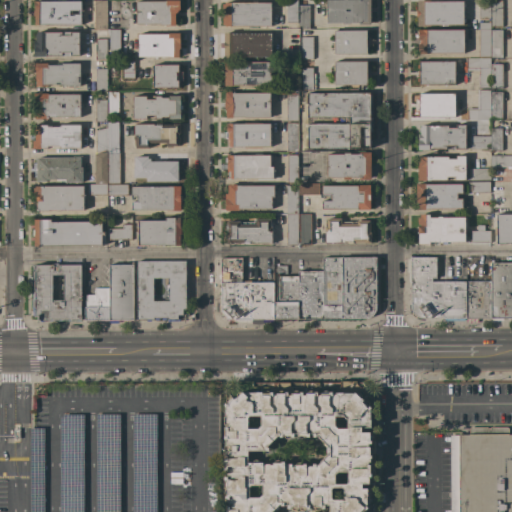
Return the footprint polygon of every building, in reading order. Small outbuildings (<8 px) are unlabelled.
[(94,0),(106,0),(107,29),(94,29),(94,0)] [(166,1),(166,0),(180,0),(180,10),(179,10),(178,11),(177,13),(176,13),(175,13),(175,26),(165,26),(165,25),(160,25),(160,24),(137,24),(136,1),(166,1)] [(252,2),(252,0),(257,0),(257,2),(271,2),(271,26),(225,26),(225,25),(223,25),(223,17),(224,17),(224,12),(223,12),(222,4),(225,4),(225,3),(252,2)] [(297,0),(297,22),(286,23),(286,0),(297,0)] [(370,0),(370,25),(359,25),(359,23),(350,23),(350,24),(343,24),(343,23),(327,23),(327,0),(370,0)] [(430,0),(430,1),(463,1),(463,3),(465,3),(465,7),(463,7),(463,19),(465,19),(465,22),(463,22),(463,25),(430,25),(430,26),(417,26),(417,17),(416,17),(416,9),(417,9),(417,0),(430,0)] [(479,0),(490,0),(490,19),(479,19),(479,0)] [(502,0),(502,27),(491,27),(491,0),(502,0)] [(80,1),(81,25),(35,25),(35,16),(34,16),(34,10),(35,10),(35,1),(80,1)] [(309,5),(309,28),(303,28),(303,26),(298,26),(298,5),(309,5)] [(479,23),(489,22),(490,57),(479,57),(479,23)] [(120,52),(109,52),(109,35),(107,35),(107,29),(120,29),(120,52)] [(464,30),(464,53),(418,54),(418,43),(421,44),(421,40),(418,40),(418,29),(464,30)] [(367,30),(367,37),(370,37),(370,47),(367,47),(367,54),(334,54),(334,31),(367,30)] [(502,30),(502,58),(491,58),(491,30),(502,30)] [(79,55),(46,56),(34,57),(34,46),(35,46),(35,40),(35,34),(36,34),(36,31),(47,31),(47,32),(79,32),(79,55)] [(155,34),(155,32),(157,32),(157,34),(168,34),(168,33),(180,33),(180,43),(180,49),(179,49),(179,57),(168,58),(168,57),(157,57),(157,59),(155,59),(155,57),(138,57),(138,34),(155,34)] [(271,57),(234,57),(234,58),(224,58),(224,33),(234,33),(234,34),(271,33),(271,57)] [(302,37),(313,37),(313,59),(301,59),(302,37)] [(107,60),(95,60),(95,39),(106,39),(107,60)] [(490,88),(479,88),(479,71),(467,71),(467,70),(460,70),(460,58),(490,58),(490,64),(490,88)] [(313,59),(313,90),(301,90),(301,59),(313,59)] [(134,78),(123,78),(123,60),(134,60),(134,78)] [(234,85),(234,86),(224,86),(224,61),(233,61),(233,62),(269,62),(270,74),(272,74),(272,85),(234,85)] [(366,61),(366,67),(371,67),(371,79),(367,79),(367,85),(334,85),(334,61),(366,61)] [(454,61),(455,85),(419,85),(419,81),(417,82),(417,78),(419,78),(419,68),(417,68),(417,65),(419,65),(419,61),(454,61)] [(48,63),(48,65),(62,65),(62,63),(80,63),(80,86),(62,86),(62,87),(58,87),(58,85),(48,85),(48,87),(36,87),(36,79),(35,79),(35,77),(33,77),(33,72),(35,72),(35,63),(48,63)] [(178,64),(178,72),(182,72),(182,80),(178,80),(178,88),(153,88),(153,65),(178,64)] [(490,64),(502,64),(502,88),(490,88),(490,64)] [(107,91),(95,91),(95,69),(107,69),(107,91)] [(490,120),(467,119),(467,108),(477,108),(477,90),(490,90),(490,92),(490,120)] [(118,114),(108,114),(107,91),(118,91),(118,114)] [(270,118),(245,118),(245,117),(233,117),(233,118),(226,118),(226,109),(224,109),(224,100),(225,100),(225,92),(232,92),(232,93),(270,93),(270,118)] [(490,92),(502,92),(502,120),(490,120),(490,92)] [(80,117),(49,117),(49,119),(34,119),(34,94),(48,93),(48,94),(80,94),(80,117)] [(286,93),(297,93),(297,121),(286,121),(286,93)] [(307,107),(305,107),(305,104),(307,104),(307,93),(370,93),(370,94),(371,94),(371,116),(370,116),(370,117),(372,117),(372,124),(370,124),(370,126),(371,126),(371,131),(370,131),(370,140),(371,140),(371,145),(370,145),(370,149),(307,149),(307,138),(305,138),(305,135),(307,135),(307,127),(305,127),(305,124),(346,124),(346,118),(307,118),(307,107)] [(455,93),(455,117),(419,117),(419,114),(417,114),(417,110),(419,110),(419,100),(417,100),(417,97),(419,97),(419,93),(455,93)] [(146,96),(146,99),(155,99),(155,96),(161,96),(162,98),(169,97),(168,96),(180,96),(180,105),(182,105),(182,109),(180,110),(180,119),(169,119),(169,117),(162,117),(161,119),(155,119),(155,116),(147,116),(147,119),(133,119),(133,96),(146,96)] [(95,100),(106,100),(106,122),(95,122),(95,100)] [(108,127),(108,122),(118,122),(118,143),(120,143),(120,147),(118,147),(118,153),(108,153),(107,149),(107,127),(108,127)] [(245,124),(245,123),(262,123),(270,123),(270,147),(262,147),(262,148),(244,148),(244,147),(227,147),(227,138),(226,138),(226,132),(227,132),(227,124),(245,124)] [(296,123),(297,152),(286,152),(286,123),(296,123)] [(80,148),(60,148),(60,146),(47,146),(47,148),(40,148),(40,149),(35,149),(32,149),(32,141),(35,141),(35,134),(34,134),(34,124),(41,124),(41,125),(47,125),(47,127),(60,127),(60,125),(80,125),(80,148)] [(154,124),(154,125),(156,125),(156,124),(162,124),(162,125),(173,125),(173,124),(179,124),(179,134),(178,134),(178,137),(180,137),(180,139),(180,141),(179,143),(178,143),(178,146),(166,146),(166,143),(150,143),(150,148),(135,148),(135,139),(134,139),(134,124),(154,124)] [(465,149),(454,149),(454,146),(446,146),(446,149),(429,149),(429,150),(418,150),(418,140),(418,134),(420,134),(420,133),(419,133),(419,128),(420,128),(420,125),(448,125),(448,127),(456,127),(456,124),(465,125),(465,149)] [(107,149),(96,152),(96,130),(107,127),(107,149)] [(490,150),(490,149),(469,149),(469,136),(490,136),(490,128),(502,128),(501,151),(490,150)] [(343,154),(343,152),(350,152),(350,154),(359,154),(359,152),(370,152),(370,157),(371,157),(371,161),(370,161),(370,171),(371,171),(371,175),(370,175),(370,179),(359,179),(359,178),(350,178),(350,179),(343,179),(343,177),(327,177),(327,154),(343,154)] [(94,184),(94,153),(107,153),(107,184),(94,184)] [(108,153),(118,153),(119,153),(119,183),(107,184),(107,153),(108,153)] [(255,155),(255,153),(262,153),(262,155),(270,155),(270,156),(271,156),(271,160),(270,160),(270,166),(273,166),(273,172),(274,172),(274,177),(273,177),(273,179),(230,179),(230,170),(227,170),(227,163),(225,163),(225,158),(227,158),(227,155),(255,155)] [(297,182),(287,183),(287,155),(297,155),(297,182)] [(511,155),(511,166),(491,167),(491,155),(511,155)] [(147,156),(147,158),(150,158),(150,161),(177,161),(178,181),(146,181),(146,178),(133,178),(133,167),(134,167),(133,156),(147,156)] [(465,180),(454,180),(454,177),(447,177),(447,180),(417,181),(417,165),(418,165),(418,156),(448,156),(448,159),(456,158),(456,156),(465,156),(465,180)] [(80,158),(80,167),(82,167),(82,182),(65,182),(65,179),(47,179),(47,181),(37,181),(37,158),(80,158)] [(490,168),(490,180),(469,180),(469,168),(490,168)] [(489,182),(490,193),(467,193),(467,182),(489,182)] [(318,183),(318,194),(299,194),(299,183),(318,183)] [(424,183),(425,185),(462,184),(462,193),(457,193),(457,198),(462,198),(462,208),(430,208),(430,209),(425,209),(418,210),(418,208),(416,208),(416,184),(424,183)] [(107,184),(107,195),(87,195),(87,184),(94,184),(107,184)] [(127,184),(127,195),(108,196),(108,184),(127,184)] [(236,184),(236,186),(273,185),(274,197),(271,197),(271,208),(239,209),(239,210),(225,210),(225,193),(228,193),(228,184),(236,184)] [(358,185),(370,185),(370,210),(358,210),(358,209),(322,209),(322,200),(331,200),(331,194),(322,194),(322,185),(358,185)] [(83,186),(83,210),(49,210),(49,211),(36,211),(36,209),(34,209),(34,203),(36,203),(36,201),(35,201),(35,196),(33,196),(33,188),(35,188),(35,186),(83,186)] [(180,186),(180,196),(181,196),(182,201),(180,201),(180,210),(131,210),(131,202),(137,201),(137,195),(131,195),(131,186),(180,186)] [(286,186),(298,186),(298,214),(286,214),(286,186)] [(511,213),(511,244),(496,244),(496,214),(511,213)] [(298,214),(297,245),(286,245),(286,214),(298,214)] [(310,214),(311,245),(299,245),(299,214),(310,214)] [(429,214),(429,217),(437,217),(438,216),(441,216),(442,217),(442,215),(446,215),(446,217),(464,217),(465,241),(442,242),(441,243),(438,243),(437,242),(429,242),(429,244),(418,244),(418,233),(417,233),(417,217),(420,217),(420,214),(429,214)] [(165,220),(165,217),(180,217),(180,229),(181,229),(181,235),(180,235),(180,246),(138,246),(138,235),(135,235),(135,231),(138,231),(138,220),(165,220)] [(34,246),(34,236),(33,236),(33,230),(34,230),(34,219),(51,219),(51,222),(101,221),(102,232),(105,232),(105,235),(102,235),(102,245),(34,246)] [(236,221),(239,221),(240,221),(240,222),(253,222),(253,219),(255,219),(270,219),(270,227),(272,227),(272,231),(272,243),(252,243),(252,242),(249,242),(249,243),(244,243),(233,243),(233,244),(226,244),(226,233),(227,233),(227,221),(236,221)] [(325,227),(326,227),(326,219),(341,219),(342,219),(343,222),(357,222),(357,220),(369,220),(369,232),(370,232),(370,243),(364,243),(364,242),(353,242),(353,243),(347,243),(347,242),(345,242),(345,243),(325,243),(325,227)] [(121,228),(121,224),(131,224),(131,240),(108,240),(108,228),(121,228)] [(470,230),(472,230),(472,225),(484,225),(484,230),(490,230),(490,242),(470,242),(470,230)] [(466,318),(464,318),(464,321),(444,321),(444,319),(443,319),(443,320),(426,320),(426,318),(422,318),(419,318),(417,317),(415,315),(414,314),(412,312),(411,308),(411,257),(436,257),(436,278),(432,278),(432,281),(465,281),(466,318)] [(274,319),(273,319),(273,322),(262,322),(262,323),(252,323),(252,319),(234,319),(228,318),(224,315),(221,310),(221,307),(221,258),(241,258),(241,279),(235,279),(235,282),(273,282),(273,302),(274,302),(274,319)] [(276,302),(276,266),(286,266),(286,275),(298,275),(298,271),(322,271),(322,258),(376,258),(376,307),(376,310),(375,312),(374,314),(371,316),(370,317),(368,318),(365,319),(363,319),(274,319),(274,302),(276,302)] [(167,320),(167,318),(166,318),(166,320),(162,320),(162,318),(159,318),(159,320),(155,320),(155,318),(154,318),(154,320),(151,320),(147,320),(136,320),(136,261),(186,261),(186,267),(186,270),(186,280),(187,280),(187,283),(186,283),(186,287),(187,291),(186,291),(186,295),(187,295),(187,298),(186,298),(186,301),(187,301),(187,305),(186,305),(186,309),(183,309),(183,310),(185,310),(185,313),(183,313),(183,316),(179,316),(179,321),(170,321),(170,322),(167,322),(167,320)] [(40,320),(39,320),(39,316),(35,316),(35,307),(34,307),(34,302),(34,299),(34,292),(34,289),(34,281),(34,279),(34,271),(34,269),(34,265),(53,264),(53,263),(58,263),(58,265),(81,264),(81,319),(80,319),(80,320),(79,320),(78,320),(77,320),(77,319),(71,319),(71,320),(70,320),(69,320),(68,320),(68,319),(62,319),(62,320),(61,320),(59,320),(59,319),(52,319),(52,320),(51,320),(50,320),(50,319),(44,319),(44,322),(40,322),(40,320)] [(109,264),(131,264),(131,263),(133,263),(133,320),(118,320),(118,323),(109,323),(109,320),(108,288),(108,264),(109,264)] [(511,322),(491,322),(490,281),(490,263),(491,263),(511,263),(511,322)] [(491,322),(478,322),(478,318),(466,318),(465,281),(490,281),(491,322)] [(109,320),(107,320),(107,322),(97,322),(97,320),(95,320),(95,322),(86,322),(85,320),(85,301),(85,295),(94,295),(94,288),(108,288),(109,320)] [(224,511),(224,393),(235,382),(253,381),(253,383),(340,382),(340,381),(357,381),(357,383),(361,383),(374,395),(373,399),(375,402),(374,511),(372,511),(224,511)] [(57,511),(58,414),(82,414),(81,511),(57,511)] [(93,511),(94,414),(118,414),(117,511),(93,511)] [(131,511),(131,414),(154,414),(154,511),(131,511)] [(511,511),(450,511),(450,435),(469,435),(469,429),(469,428),(470,428),(471,427),(487,427),(487,428),(489,428),(489,427),(506,427),(507,428),(508,429),(508,430),(508,435),(511,434),(511,511)] [(28,511),(28,428),(42,428),(42,511),(28,511)]
